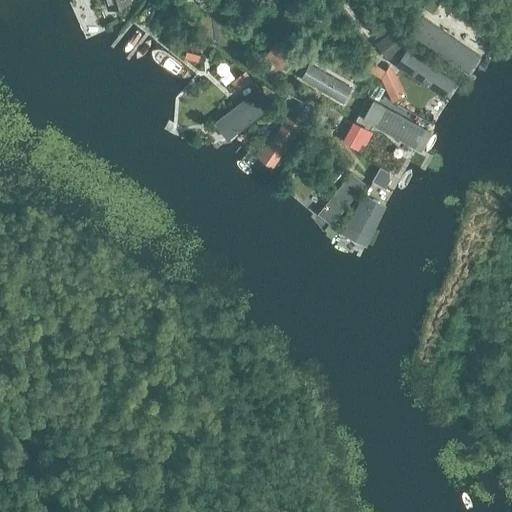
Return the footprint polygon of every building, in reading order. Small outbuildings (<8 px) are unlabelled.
[(106,0),(110,11),(135,3),(133,0),(106,0)] [(434,13),(443,0),(428,0),(424,7),(434,13)] [(482,62),(431,23),(422,38),(473,76),(482,62)] [(381,39),(394,56),(406,47),(392,30),(381,39)] [(281,70),(293,54),(277,41),(265,57),(281,70)] [(316,61),(324,47),(314,41),(306,55),(316,61)] [(455,80),(410,50),(401,65),(445,95),(455,80)] [(354,89),(311,65),(302,83),(346,106),(354,89)] [(239,91),(253,80),(246,70),(232,81),(239,91)] [(258,89),(215,123),(228,141),(274,107),(258,89)] [(307,117),(313,107),(302,100),(296,110),(307,117)] [(435,133),(377,101),(367,120),(425,152),(435,133)] [(293,117),(262,159),(275,168),(306,126),(293,117)] [(366,145),(371,136),(352,126),(343,141),(359,149),(362,143),(366,145)] [(335,183),(343,171),(334,165),(326,176),(335,183)] [(391,179),(390,172),(381,166),(373,181),(386,188),(391,179)] [(350,174),(315,219),(329,229),(364,184),(350,174)] [(347,227),(370,239),(387,207),(363,195),(347,227)]
